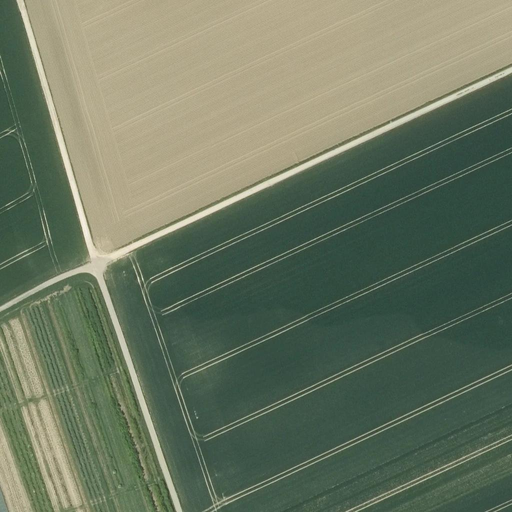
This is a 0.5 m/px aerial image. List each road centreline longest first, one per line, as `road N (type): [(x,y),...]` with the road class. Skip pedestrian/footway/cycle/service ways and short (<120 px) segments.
road 1 (track): [(0,309),(511,71)]
road 2 (track): [(179,511),(95,264),(21,0)]
